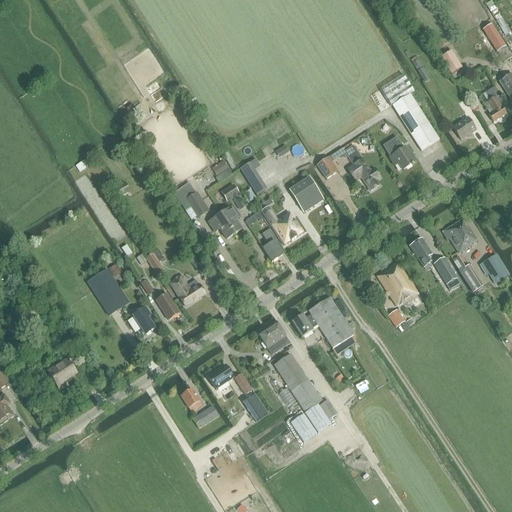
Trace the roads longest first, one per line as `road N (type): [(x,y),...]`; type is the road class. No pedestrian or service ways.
road 1 (unclassified): [(0,474),(511,144)]
road 2 (track): [(490,511),(325,266)]
